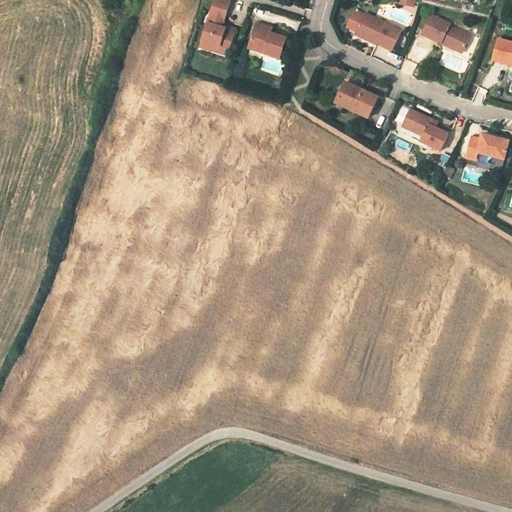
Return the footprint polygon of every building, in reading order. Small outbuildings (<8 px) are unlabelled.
[(223,4),(209,0),(208,0),(195,45),(204,48),(205,42),(224,47),(231,27),(221,24),(220,27),(217,26),(218,23),(223,4)] [(412,0),(398,0),(397,8),(414,11),(416,1),(412,0)] [(361,47),(377,54),(385,34),(369,27),(370,26),(348,17),(339,39),(361,48),(361,47)] [(434,26),(416,18),(407,37),(425,45),(426,43),(431,46),(431,48),(439,51),(441,45),(448,48),(453,37),(433,28),(434,26)] [(268,26),(252,21),(245,42),(260,47),(259,51),(275,56),(282,36),(266,31),(268,26)] [(511,49),(483,41),(477,64),(511,74),(511,49)] [(205,42),(204,48),(223,53),(224,47),(205,42)] [(441,45),(439,51),(445,54),(448,48),(441,45)] [(339,99),(343,101),(346,107),(370,119),(379,99),(347,84),(339,99)] [(343,101),(339,99),(325,112),(346,107),(343,101)] [(440,151),(447,136),(438,132),(437,129),(428,125),(430,119),(409,110),(401,127),(415,133),(412,138),(440,151)] [(484,141),(475,139),(469,160),(479,162),(481,155),(507,161),(511,142),(485,136),(484,141)]
